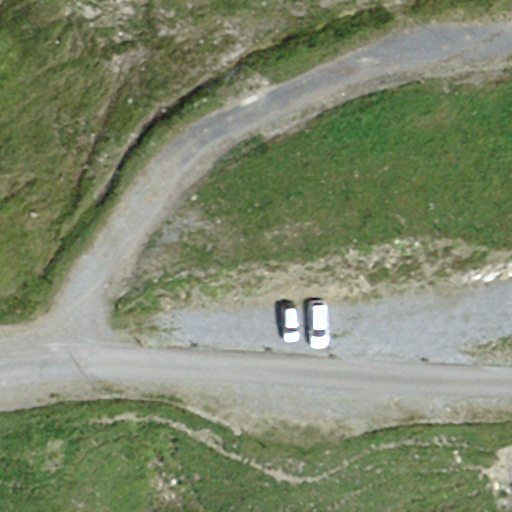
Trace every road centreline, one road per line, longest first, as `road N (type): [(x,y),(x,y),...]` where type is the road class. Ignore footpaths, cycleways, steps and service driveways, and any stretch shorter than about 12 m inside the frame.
road 1 (track): [(59,370),(93,263),(138,197),(214,128),(511,39)]
road 2 (unclassified): [(511,385),(0,373)]
